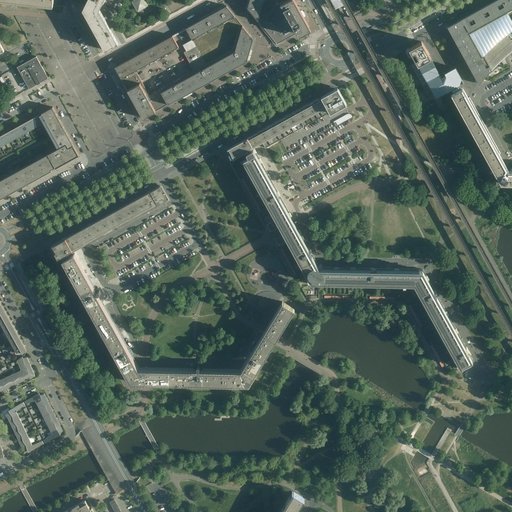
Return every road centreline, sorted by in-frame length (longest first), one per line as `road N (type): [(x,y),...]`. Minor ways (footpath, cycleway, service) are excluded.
road 1 (residential): [(490,374),(427,260),(328,258),(295,208),(302,196),(371,157),(358,129),(371,108),(355,79)]
road 2 (residential): [(115,290),(115,309),(145,359),(235,361),(268,311)]
road 3 (residential): [(327,45),(306,47),(141,138)]
road 4 (secondary): [(326,54),(148,152)]
road 5 (residential): [(161,175),(313,91),(319,78)]
road 6 (secondary): [(157,167),(319,78)]
road 7 (residential): [(115,290),(196,241),(161,175)]
road 8 (secondary): [(148,152),(0,229)]
road 9 (tertiary): [(62,369),(138,501)]
road 10 (tertiary): [(138,501),(68,367)]
road 11 (residential): [(0,122),(53,93),(93,164)]
road 12 (tertiary): [(68,367),(5,249)]
road 13 (secondary): [(41,231),(157,167)]
road 14 (tertiary): [(0,257),(62,369)]
